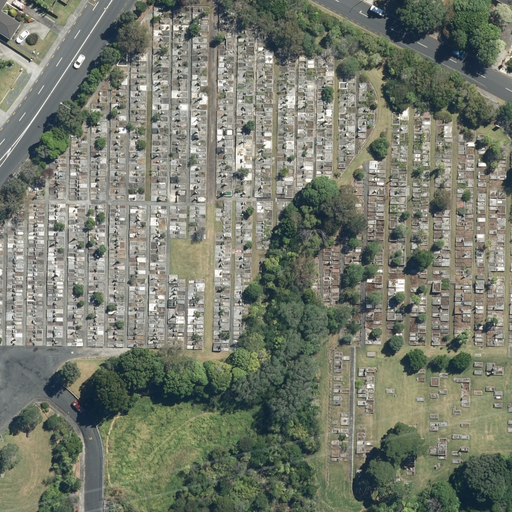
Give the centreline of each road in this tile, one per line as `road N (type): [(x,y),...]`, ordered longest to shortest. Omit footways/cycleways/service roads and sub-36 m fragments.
road 1 (residential): [(336,0),(511,90)]
road 2 (primary): [(113,0),(0,160)]
